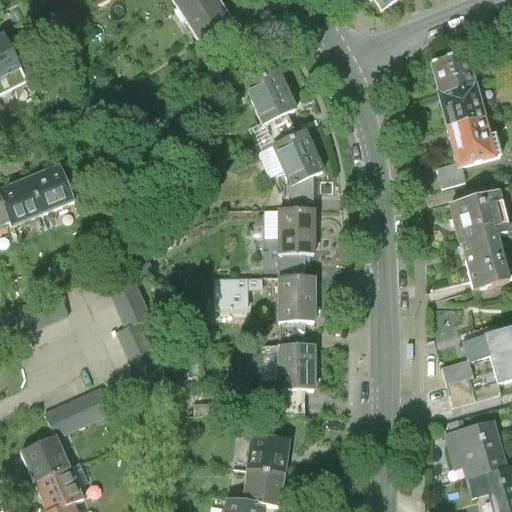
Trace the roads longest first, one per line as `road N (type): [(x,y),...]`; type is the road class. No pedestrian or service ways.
road 1 (tertiary): [(342,64),(379,188),(383,511)]
road 2 (residential): [(342,64),(502,0)]
